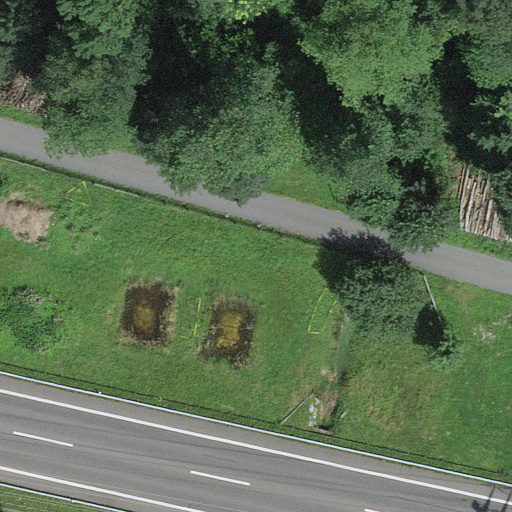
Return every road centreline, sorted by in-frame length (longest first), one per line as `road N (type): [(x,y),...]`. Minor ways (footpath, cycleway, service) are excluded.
road 1 (unclassified): [(511,282),(0,136)]
road 2 (trunk): [(382,511),(0,428)]
